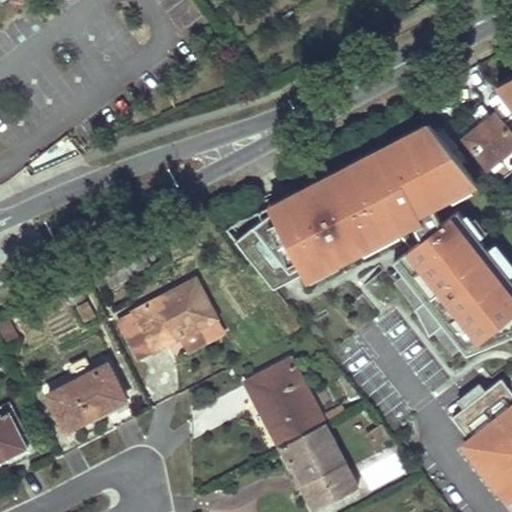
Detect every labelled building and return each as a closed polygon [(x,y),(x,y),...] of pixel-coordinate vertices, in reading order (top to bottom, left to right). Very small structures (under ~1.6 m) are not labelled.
[(500,90),(511,84),(511,75),(495,84),(500,90)] [(511,84),(500,90),(511,105),(511,84)] [(488,166),(501,156),(511,169),(511,168),(511,132),(496,113),(465,137),(488,166)] [(407,233),(413,244),(442,222),(431,206),(450,197),(452,196),(450,192),(466,184),(468,187),(470,186),(476,183),(477,182),(428,120),(415,127),(417,131),(406,137),(404,132),(372,149),(374,153),(351,165),(349,161),(329,171),(331,176),(321,181),(319,177),(281,196),(283,201),(270,207),(272,210),(259,217),(232,238),(272,288),(289,280),(286,274),(300,266),(305,274),(317,268),(319,271),(336,262),(361,249),(359,246),(387,231),(389,235),(397,230),(401,237),(407,233)] [(406,137),(417,131),(415,127),(404,132),(406,137)] [(351,165),(374,153),(372,149),(349,161),(351,165)] [(321,181),(331,176),(329,171),(319,177),(321,181)] [(472,191),(470,186),(468,187),(466,184),(450,192),(452,196),(450,197),(453,202),(472,191)] [(283,201),(281,196),(268,203),(270,207),(283,201)] [(442,222),(440,224),(413,244),(408,248),(392,261),(401,273),(422,300),(414,306),(429,333),(434,329),(441,323),(459,346),(466,354),(505,338),(511,331),(511,278),(510,276),(488,249),(480,238),(468,223),(458,210),(442,222)] [(487,232),(475,217),(468,223),(480,238),(487,232)] [(364,254),(391,239),(389,235),(387,231),(359,246),(361,249),(364,254)] [(413,244),(407,233),(401,237),(408,248),(413,244)] [(511,274),(511,262),(496,242),(488,249),(510,276),(511,274)] [(96,266),(102,275),(106,285),(146,264),(137,245),(96,266)] [(309,282),(339,267),(336,262),(319,271),(317,268),(305,274),(309,282)] [(290,282),(305,274),(300,266),(286,274),(289,280),(290,282)] [(422,300),(401,273),(394,279),(414,306),(422,300)] [(222,330),(194,278),(120,317),(140,355),(180,334),(188,349),(222,330)] [(459,346),(441,323),(434,329),(452,352),(459,346)] [(76,379),(94,369),(86,355),(68,364),(76,379)] [(278,447),(324,423),(290,358),(245,382),(278,447)] [(49,393),(58,410),(67,427),(126,397),(108,362),(94,369),(76,379),(49,393)] [(511,391),(500,377),(488,386),(485,389),(468,402),(462,407),(451,416),(468,438),(462,443),(508,501),(509,500),(511,504),(511,391)] [(468,402),(485,389),(479,381),(456,399),(462,407),(468,402)] [(0,459),(28,445),(6,403),(0,406),(0,459)] [(311,511),(334,500),(357,488),(324,423),(278,447),(311,511)] [(377,444),(389,435),(382,425),(370,435),(373,440),(377,444)]
